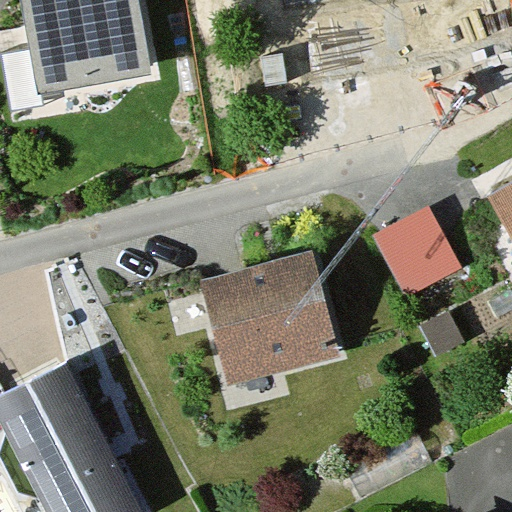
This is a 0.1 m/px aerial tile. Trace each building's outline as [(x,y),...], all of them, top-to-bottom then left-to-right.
[(131,0),(74,0),(27,8),(43,98),(145,80),(131,0)] [(511,179),(500,185),(511,210),(511,179)] [(433,197),(375,227),(408,291),(466,261),(433,197)] [(213,265),(236,371),(353,346),(330,239),(213,265)] [(158,511),(92,357),(7,393),(58,511),(158,511)] [(236,378),(243,405),(288,392),(281,366),(236,378)]
